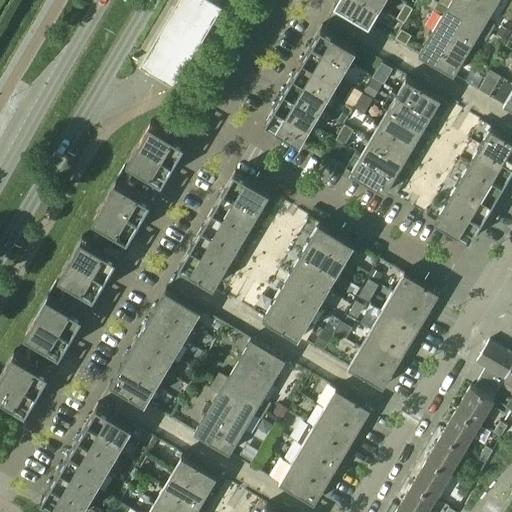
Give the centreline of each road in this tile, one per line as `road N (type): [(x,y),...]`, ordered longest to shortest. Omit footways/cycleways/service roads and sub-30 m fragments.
road 1 (residential): [(0,481),(211,131)]
road 2 (residential): [(483,293),(211,131)]
road 3 (tertiary): [(0,257),(150,0)]
road 4 (residential): [(354,511),(483,293)]
road 5 (tertiary): [(103,0),(0,177)]
road 6 (residential): [(211,131),(288,0)]
